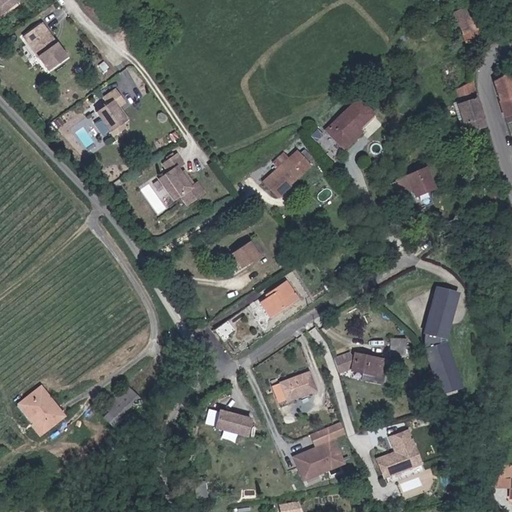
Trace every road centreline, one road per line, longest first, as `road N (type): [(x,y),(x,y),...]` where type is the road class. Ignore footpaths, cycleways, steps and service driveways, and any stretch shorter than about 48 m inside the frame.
road 1 (unclassified): [(172,511),(166,475),(195,368),(192,341),(156,273),(0,96)]
road 2 (tertiary): [(511,168),(486,81),(490,61),(511,45)]
